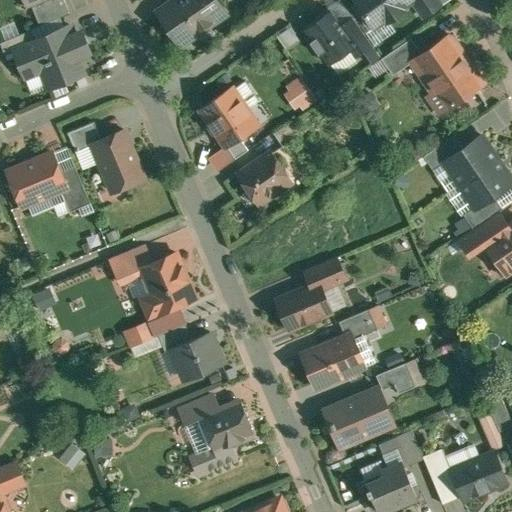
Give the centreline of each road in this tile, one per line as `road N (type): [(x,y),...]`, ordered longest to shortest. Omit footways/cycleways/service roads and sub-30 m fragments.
road 1 (residential): [(151,101),(325,511)]
road 2 (track): [(0,297),(197,214)]
road 3 (residential): [(151,101),(300,0)]
road 4 (residential): [(141,74),(5,128)]
